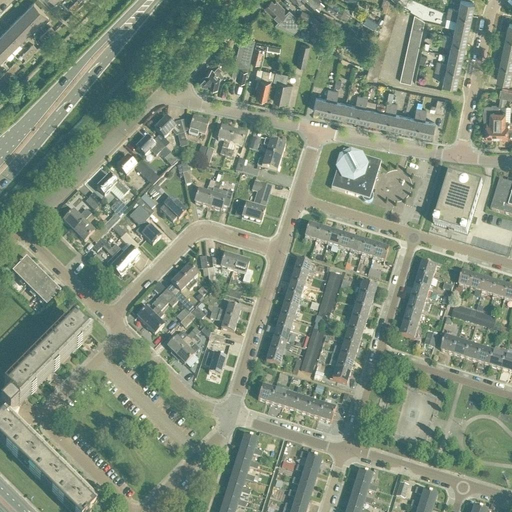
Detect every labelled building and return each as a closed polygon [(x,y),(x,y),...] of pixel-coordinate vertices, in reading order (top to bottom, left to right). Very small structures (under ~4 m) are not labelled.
[(270,0),(264,7),(279,21),(282,18),(289,25),(295,18),(288,11),(288,12),(276,0),(274,2),(271,0),(270,0)] [(314,6),(308,0),(295,0),(299,3),(302,1),(310,9),(314,6)] [(319,0),(317,2),(314,6),(318,10),(324,4),(319,0)] [(389,0),(387,8),(397,11),(399,5),(389,0)] [(449,8),(447,13),(470,17),(474,2),(463,0),(460,0),(458,11),(454,10),(454,9),(449,8)] [(325,9),(339,16),(343,8),(329,1),(325,9)] [(33,2),(24,11),(37,23),(46,14),(33,2)] [(78,6),(74,2),(68,8),(73,12),(78,6)] [(387,8),(385,13),(395,16),(397,11),(387,8)] [(299,15),(313,23),(316,17),(302,10),(299,15)] [(24,11),(16,20),(28,32),(37,23),(24,11)] [(317,17),(331,24),(334,19),(319,11),(317,17)] [(385,13),(384,19),(394,22),(395,16),(385,13)] [(456,19),(454,28),(467,31),(470,17),(447,13),(446,17),(452,19),(452,18),(456,19)] [(414,15),(412,23),(422,26),(423,20),(414,15)] [(373,28),(376,22),(371,19),(367,25),(373,28)] [(384,19),(382,24),(392,27),(394,22),(384,19)] [(16,20),(7,29),(19,41),(28,32),(16,20)] [(382,24),(380,29),(390,32),(392,27),(382,24)] [(51,26),(45,31),(49,36),(55,30),(51,26)] [(443,34),(442,39),(465,44),(467,31),(454,28),(452,37),(448,37),(448,36),(443,34)] [(7,29),(0,35),(0,40),(10,50),(19,41),(7,29)] [(380,29),(379,35),(389,38),(390,32),(380,29)] [(49,36),(45,31),(39,37),(44,41),(49,36)] [(379,35),(377,40),(387,43),(389,38),(379,35)] [(249,60),(254,40),(245,38),(240,42),(237,56),(240,59),(235,64),(240,69),(237,80),(244,82),(247,67),(249,60)] [(451,45),(449,55),(462,58),(465,44),(442,39),(441,44),(446,45),(446,44),(451,45)] [(0,40),(0,57),(1,59),(10,50),(0,40)] [(377,40),(375,45),(386,48),(387,43),(377,40)] [(33,44),(27,49),(31,53),(37,48),(33,44)] [(296,65),(305,67),(309,46),(300,44),(296,65)] [(375,45),(374,51),(384,54),(386,48),(375,45)] [(251,62),(259,64),(263,48),(255,46),(251,62)] [(31,53),(27,49),(22,55),(26,59),(31,53)] [(374,51),(372,56),(382,59),(384,54),(374,51)] [(511,53),(504,51),(501,65),(511,67),(511,53)] [(459,71),(462,58),(449,55),(447,64),(442,63),(443,62),(437,61),(436,66),(459,71)] [(372,56),(371,61),(381,64),(382,59),(372,56)] [(15,61),(9,67),(14,71),(19,66),(15,61)] [(371,61),(369,67),(379,70),(381,64),(371,61)] [(199,80),(200,84),(208,85),(208,86),(217,88),(219,76),(222,77),(223,71),(218,65),(213,70),(211,68),(204,74),(205,75),(199,80)] [(511,67),(501,65),(498,80),(511,83),(511,76),(511,67)] [(459,71),(436,66),(435,71),(441,72),(441,71),(445,72),(443,83),(456,86),(459,71)] [(0,85),(14,71),(9,67),(0,76),(0,85)] [(369,67),(367,72),(378,75),(379,70),(369,67)] [(255,96),(266,99),(270,81),(267,80),(270,71),(263,69),(261,79),(257,78),(256,86),(257,87),(255,96)] [(277,82),(273,100),(284,103),(285,100),(288,101),(292,85),(286,83),(288,74),(275,71),(273,81),(277,82)] [(378,75),(367,72),(365,78),(376,81),(378,75)] [(313,110),(328,113),(333,90),(328,89),(327,95),(328,95),(327,99),(316,97),(313,110)] [(499,96),(511,99),(511,91),(501,89),(499,96)] [(328,113),(343,116),(346,103),(335,101),(336,97),(337,97),(338,91),(333,90),(328,113)] [(343,116),(357,119),(362,96),(357,95),(356,101),(357,101),(356,105),(346,103),(343,116)] [(357,119),(372,122),(375,109),(364,107),(365,103),(366,103),(367,98),(362,96),(357,119)] [(434,111),(442,114),(446,101),(437,99),(435,106),(431,105),(429,111),(434,112),(434,111)] [(372,122),(387,126),(392,103),(391,102),(387,102),(386,107),(387,108),(386,112),(375,109),(372,122)] [(387,126),(402,129),(404,116),(394,113),(395,109),(396,109),(397,104),(392,103),(387,126)] [(499,111),(500,106),(500,105),(497,105),(497,104),(492,104),(492,105),(485,105),(483,113),(485,121),(488,121),(487,132),(485,132),(485,136),(488,140),(492,140),(492,138),(498,138),(499,111)] [(510,106),(500,106),(499,111),(498,138),(509,138),(510,106)] [(402,129),(416,132),(421,109),(416,108),(415,114),(416,114),(415,118),(404,116),(402,129)] [(421,109),(416,132),(431,135),(434,122),(423,120),(424,116),(425,116),(426,110),(421,109)] [(184,134),(181,123),(175,125),(176,125),(173,128),(166,121),(159,128),(158,126),(155,130),(156,131),(155,132),(164,142),(173,133),(176,137),(175,138),(176,139),(178,138),(180,146),(185,145),(183,137),(184,137),(184,134)] [(186,122),(181,123),(184,134),(189,133),(188,137),(197,140),(198,136),(205,138),(209,126),(193,121),(193,124),(186,122)] [(220,157),(226,159),(228,152),(229,146),(230,146),(234,134),(222,130),(218,143),(224,145),(220,157)] [(245,137),(234,134),(230,146),(241,150),(245,137)] [(249,152),(257,154),(261,141),(253,138),(249,152)] [(145,160),(150,154),(156,159),(159,157),(164,163),(170,157),(164,151),(165,150),(156,142),(152,145),(147,140),(136,151),(145,160)] [(268,150),(266,157),(282,162),(286,149),(266,142),(264,149),(268,150)] [(197,162),(202,164),(206,151),(201,149),(197,162)] [(204,165),(209,167),(213,153),(208,151),(204,165)] [(372,195),(381,164),(343,153),(331,191),(362,200),(362,201),(363,202),(363,203),(364,203),(365,204),(366,204),(366,205),(368,205),(369,205),(371,204),(372,203),(372,202),(373,201),(373,200),(373,199),(373,198),(373,197),(372,197),(372,196),(372,195)] [(282,162),(266,157),(264,164),(259,163),(257,169),(277,175),(282,162)] [(117,170),(126,180),(135,171),(153,189),(160,182),(150,172),(149,174),(140,165),(136,169),(127,160),(117,170)] [(235,173),(242,175),(244,169),(245,163),(239,161),(235,173)] [(244,169),(242,175),(257,180),(259,174),(244,169)] [(183,176),(186,188),(192,186),(189,174),(183,176)] [(483,186),(449,176),(434,227),(467,237),(483,186)] [(97,191),(105,199),(114,189),(124,199),(128,194),(118,184),(116,186),(109,178),(97,191)] [(511,185),(500,182),(491,211),(511,217),(511,185)] [(195,206),(208,210),(216,185),(210,183),(207,195),(199,193),(195,206)] [(257,196),(253,209),(246,207),(242,221),(261,227),(266,213),(265,213),(272,189),(255,184),(251,194),(257,196)] [(216,185),(208,210),(221,214),(223,208),(229,210),(233,195),(226,193),(225,195),(219,193),(221,187),(216,185)] [(148,196),(152,199),(157,194),(154,190),(148,196)] [(89,200),(99,209),(103,205),(94,196),(89,200)] [(156,208),(145,197),(141,202),(142,203),(151,212),(156,208)] [(142,203),(138,208),(149,219),(153,214),(151,212),(142,203)] [(160,212),(173,225),(177,221),(179,222),(186,214),(175,204),(172,207),(169,203),(160,212)] [(109,212),(115,218),(119,221),(124,216),(114,207),(109,212)] [(63,224),(74,235),(84,224),(92,217),(87,212),(79,219),(74,214),(63,224)] [(119,221),(115,218),(103,230),(108,234),(118,224),(120,222),(119,221)] [(84,224),(74,235),(84,245),(95,235),(84,224)] [(151,229),(146,224),(136,235),(141,240),(143,238),(153,248),(161,240),(151,229)] [(305,240),(316,244),(321,230),(309,227),(305,240)] [(112,232),(121,241),(125,236),(117,228),(112,232)] [(316,244),(328,247),(332,234),(321,230),(316,244)] [(328,247),(339,251),(343,237),(332,234),(328,247)] [(339,251),(350,254),(355,241),(343,237),(339,251)] [(350,254),(362,258),(366,244),(355,241),(350,254)] [(93,251),(97,255),(102,250),(106,246),(101,242),(93,251)] [(362,258),(373,261),(377,248),(366,244),(362,258)] [(106,246),(102,250),(108,256),(112,252),(106,246)] [(116,248),(112,252),(131,270),(140,260),(130,251),(125,256),(116,248)] [(377,248),(373,261),(385,265),(389,252),(377,248)] [(131,270),(112,252),(108,256),(117,264),(111,270),(121,280),(131,270)] [(221,271),(233,274),(237,261),(225,257),(223,265),(212,261),(212,268),(221,271)] [(20,268),(13,276),(47,309),(61,295),(27,261),(22,266),(21,265),(19,267),(20,268)] [(237,261),(233,274),(245,278),(243,285),(249,287),(253,275),(247,273),(250,265),(237,261)] [(298,263),(294,274),(308,279),(311,267),(298,263)] [(423,265),(420,278),(434,282),(438,270),(423,265)] [(189,269),(180,277),(193,290),(197,286),(194,283),(198,278),(189,269)] [(214,271),(207,272),(209,285),(216,284),(214,271)] [(294,274),(291,286),(304,290),(308,279),(294,274)] [(460,288),(472,292),(476,279),(464,275),(460,288)] [(193,290),(180,277),(171,286),(181,295),(186,291),(189,294),(193,290)] [(420,278),(416,290),(430,294),(434,282),(420,278)] [(472,292),(483,295),(487,282),(476,279),(472,292)] [(483,295),(495,299),(499,286),(487,282),(483,295)] [(354,296),(359,298),(373,302),(377,290),(362,285),(361,291),(357,290),(355,291),(354,296)] [(291,286),(287,297),(301,301),(304,290),(291,286)] [(452,294),(454,289),(445,286),(443,292),(452,294)] [(495,299),(506,302),(510,289),(499,286),(495,299)] [(161,294),(156,289),(153,292),(158,298),(161,294)] [(198,295),(203,300),(207,295),(202,290),(198,295)] [(416,290),(412,302),(427,306),(430,294),(416,290)] [(137,320),(146,329),(160,315),(160,314),(168,306),(169,306),(175,300),(167,292),(161,298),(164,301),(156,310),(151,315),(147,311),(137,320)] [(225,299),(240,303),(242,296),(227,292),(225,299)] [(287,297),(284,308),(297,312),(301,301),(287,297)] [(359,298),(355,310),(369,315),(373,302),(359,298)] [(178,303),(178,304),(189,314),(193,310),(182,299),(178,303)] [(178,304),(178,303),(175,300),(169,306),(172,310),(178,304)] [(22,305),(26,309),(30,305),(26,301),(22,305)] [(412,302),(408,314),(423,318),(427,306),(412,302)] [(228,308),(225,320),(238,324),(241,312),(228,308)] [(284,308),(280,320),(294,324),(297,312),(284,308)] [(36,318),(40,314),(35,309),(31,313),(36,318)] [(355,310),(351,322),(366,327),(369,315),(355,310)] [(176,320),(181,325),(189,316),(185,311),(176,320)] [(191,317),(199,324),(205,319),(197,311),(191,317)] [(408,314),(405,326),(419,330),(423,318),(408,314)] [(160,315),(146,329),(155,338),(164,328),(159,323),(164,318),(160,315)] [(180,326),(185,331),(194,321),(190,316),(180,326)] [(218,318),(211,316),(210,321),(223,326),(221,332),(234,336),(238,324),(225,320),(218,318)] [(280,320),(277,331),(290,335),(294,324),(280,320)] [(0,395),(0,409),(5,415),(0,420),(0,443),(69,511),(92,511),(96,509),(8,422),(11,419),(16,420),(19,410),(19,411),(20,410),(17,408),(88,336),(73,321),(4,390),(5,391),(0,395)] [(351,322),(347,334),(362,339),(366,327),(351,322)] [(419,330),(405,326),(401,338),(415,343),(419,330)] [(204,330),(201,334),(208,341),(210,336),(204,330)] [(176,359),(196,338),(199,335),(195,331),(187,339),(185,337),(181,337),(167,350),(176,359)] [(277,331),(273,342),(287,346),(290,335),(277,331)] [(471,347),(467,362),(479,365),(483,351),(478,349),(482,336),(475,333),(471,347)] [(347,334),(344,346),(358,351),(362,339),(347,334)] [(435,350),(439,339),(428,335),(424,347),(435,350)] [(209,342),(223,347),(225,340),(211,336),(209,342)] [(194,358),(200,352),(195,348),(201,343),(196,338),(176,359),(185,367),(194,358)] [(442,354),(455,358),(459,343),(447,340),(442,354)] [(273,342),(270,354),(283,358),(287,346),(273,342)] [(455,358),(467,362),(471,347),(459,343),(455,358)] [(344,346),(340,359),(354,363),(358,351),(344,346)] [(495,355),(491,369),(503,373),(507,358),(509,354),(497,350),(495,355)] [(479,365),(491,369),(495,355),(483,351),(479,365)] [(283,358),(270,354),(266,365),(279,369),(283,358)] [(209,375),(221,379),(226,362),(209,356),(207,362),(205,368),(211,370),(209,375)] [(503,373),(511,375),(511,359),(507,358),(503,373)] [(340,359),(336,371),(351,375),(354,363),(340,359)] [(351,375),(336,371),(332,383),(347,388),(351,375)] [(321,384),(323,377),(316,374),(314,381),(321,384)] [(321,398),(324,390),(317,388),(314,396),(321,398)] [(258,403),(270,407),(275,393),(262,389),(258,403)] [(270,407),(283,411),(287,397),(275,393),(270,407)] [(350,405),(352,399),(344,396),(342,403),(350,405)] [(283,411),(295,415),(299,400),(287,397),(283,411)] [(295,415),(307,418),(311,404),(299,400),(295,415)] [(307,418),(319,422),(323,408),(311,404),(307,418)] [(323,408),(319,422),(331,426),(336,412),(323,408)] [(240,453),(253,457),(261,459),(262,455),(255,452),(257,443),(245,439),(240,453)] [(236,466),(249,470),(257,472),(258,467),(251,465),(253,457),(240,453),(236,466)] [(308,463),(305,470),(318,474),(322,463),(310,459),(310,458),(302,455),(300,460),(308,463)] [(232,479),(245,482),(253,485),(253,484),(255,480),(247,478),(249,470),(236,466),(232,479)] [(304,475),(302,483),(314,487),(318,474),(305,470),(298,468),(296,473),(304,475)] [(355,488),(368,492),(376,495),(377,490),(369,488),(372,478),(360,474),(355,488)] [(232,479),(229,491),(241,495),(249,498),(251,493),(243,490),(245,482),(232,479)] [(300,488),(298,496),(310,500),(314,487),(302,483),(294,481),(292,486),(300,488)] [(396,499),(404,502),(408,488),(400,486),(396,499)] [(355,488),(351,501),(364,505),(372,508),(373,503),(365,500),(368,492),(355,488)] [(229,491),(225,504),(237,508),(245,510),(247,506),(239,503),(241,495),(229,491)] [(423,498),(420,506),(433,510),(437,498),(424,494),(425,493),(416,491),(415,496),(423,498)] [(296,501),(294,509),(304,511),(306,511),(310,500),(298,496),(290,494),(288,498),(296,501)] [(351,501),(347,511),(361,511),(364,505),(351,501)]
